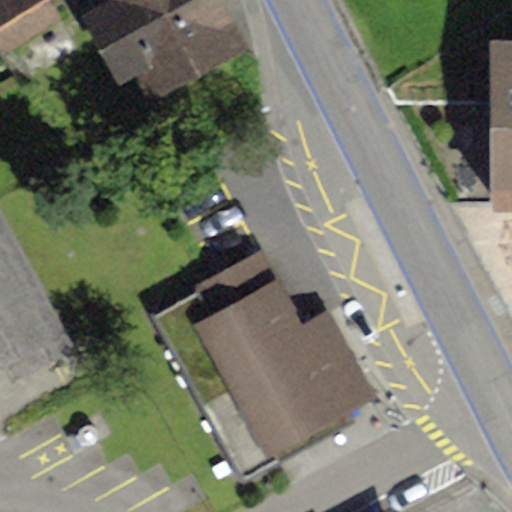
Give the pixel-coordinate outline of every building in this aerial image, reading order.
[(38,0),(0,0),(0,60),(6,71),(61,39),(38,0)] [(221,0),(83,0),(139,111),(249,57),(221,0)] [(511,44),(494,44),(494,202),(511,201),(511,44)] [(0,212),(0,378),(64,348),(0,212)] [(260,253),(158,305),(239,465),(342,414),(260,253)]
